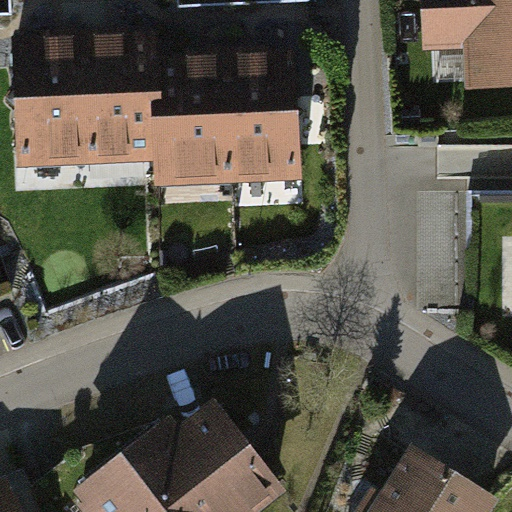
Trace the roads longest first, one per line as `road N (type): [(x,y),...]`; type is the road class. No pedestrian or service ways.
road 1 (residential): [(0,400),(212,323),(292,308),(350,319)]
road 2 (residential): [(362,0),(376,228),(367,282),(350,319)]
road 3 (residential): [(350,319),(511,418)]
